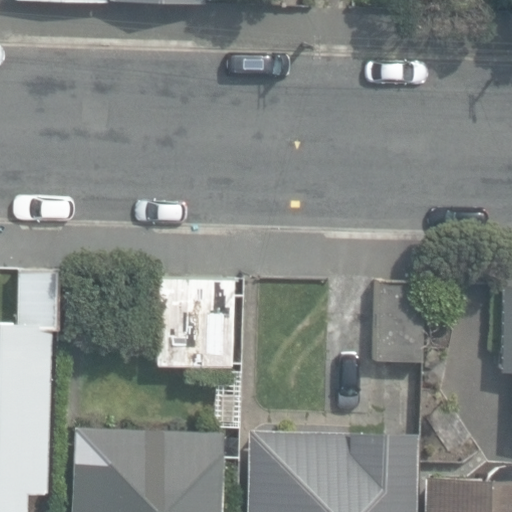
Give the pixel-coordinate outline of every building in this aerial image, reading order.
[(0,511),(24,511),(25,491),(45,491),(50,328),(56,328),(56,327),(58,268),(17,267),(16,320),(0,319),(0,511)] [(152,363),(228,367),(232,277),(157,273),(152,363)] [(374,281),(374,358),(421,357),(420,281),(374,281)] [(511,284),(497,285),(495,371),(511,371),(511,284)] [(211,425),(236,425),(234,378),(210,379),(211,425)] [(219,511),(224,430),(75,423),(75,425),(72,425),(68,511),(219,511)] [(407,511),(408,429),(245,427),(244,511),(407,511)] [(511,511),(511,474),(423,471),(421,511),(511,511)]
